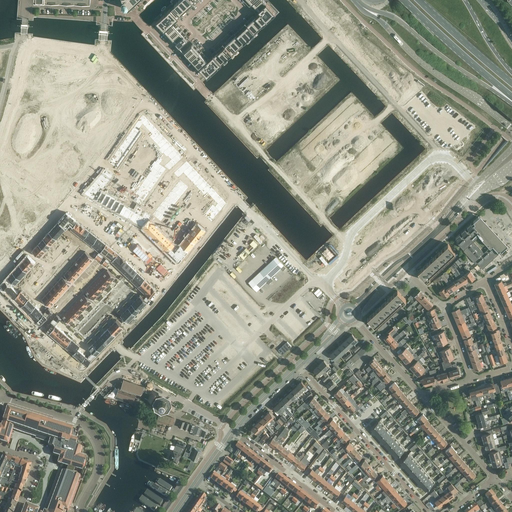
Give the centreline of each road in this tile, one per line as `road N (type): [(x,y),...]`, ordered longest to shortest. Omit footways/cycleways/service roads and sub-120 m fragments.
road 1 (residential): [(0,275),(144,101)]
road 2 (tertiary): [(358,3),(426,67),(511,127)]
road 3 (residential): [(426,511),(297,366)]
road 4 (residential): [(236,197),(113,342)]
road 5 (residential): [(135,357),(199,295),(256,218)]
road 6 (residential): [(80,511),(100,463),(94,436),(74,420),(1,393)]
road 7 (primary): [(358,3),(392,16),(511,100)]
road 8 (residential): [(113,342),(77,372),(0,299)]
road 9 (primary): [(403,0),(511,97)]
road 10 (residential): [(355,254),(443,174),(438,149)]
road 11 (unclassified): [(232,431),(127,372),(135,357)]
road 12 (residential): [(144,101),(236,197)]
road 13 (residential): [(395,103),(298,193)]
road 14 (residential): [(438,149),(343,240)]
road 15 (residential): [(331,35),(235,124)]
road 16 (residential): [(334,511),(232,431)]
road 17 (primary): [(511,83),(419,0)]
